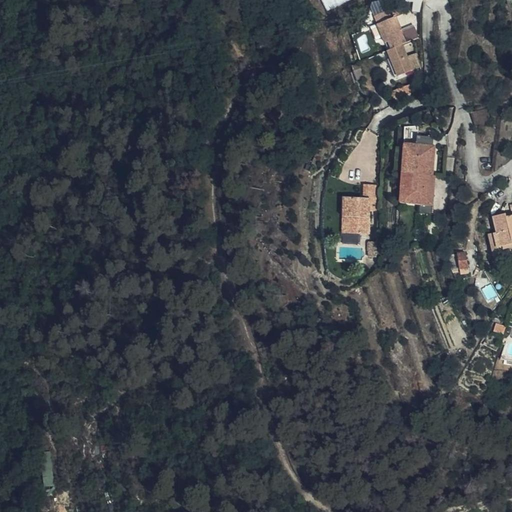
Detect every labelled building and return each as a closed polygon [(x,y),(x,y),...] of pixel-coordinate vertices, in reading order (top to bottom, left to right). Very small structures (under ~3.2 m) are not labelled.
[(352,0),(320,0),(327,13),(352,0)] [(377,22),(391,18),(386,0),(379,0),(371,2),(377,22)] [(414,10),(422,11),(423,0),(404,0),(405,1),(415,2),(414,10)] [(397,18),(403,30),(411,26),(406,15),(397,18)] [(409,44),(403,30),(397,18),(380,25),(388,43),(391,51),(387,53),(391,60),(398,79),(414,72),(404,46),(409,44)] [(388,43),(380,25),(377,26),(384,45),(388,43)] [(395,80),(398,79),(391,60),(387,61),(395,80)] [(407,146),(410,209),(426,209),(427,218),(442,217),(442,206),(440,206),(440,177),(437,177),(438,149),(436,149),(436,146),(420,146),(407,146)] [(344,204),(345,225),(351,225),(352,241),(371,240),(369,215),(377,215),(376,188),(363,188),(364,203),(344,204)] [(511,217),(507,219),(507,217),(494,219),(498,236),(501,236),(504,250),(511,247),(511,217)] [(374,256),(382,256),(382,247),(373,247),(374,256)] [(468,268),(467,254),(459,255),(460,268),(468,268)] [(506,337),(508,329),(497,327),(496,335),(506,337)] [(41,451),(43,485),(54,484),(52,450),(41,451)]
